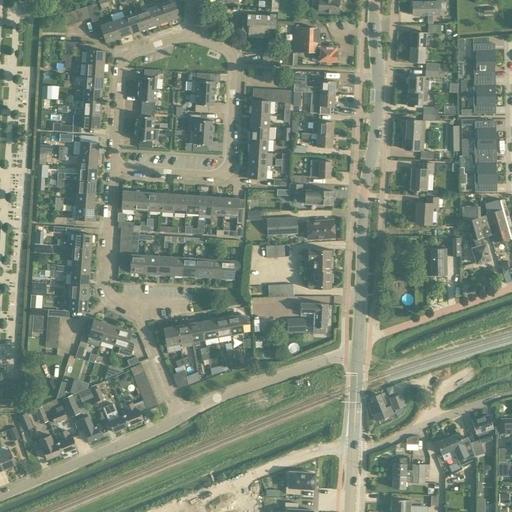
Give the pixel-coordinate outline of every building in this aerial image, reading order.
[(172,0),(171,0),(160,4),(166,21),(179,17),(178,15),(181,14),(178,5),(175,6),(172,0)] [(338,0),(311,0),(311,5),(318,5),(318,13),(338,14),(338,0)] [(411,15),(439,14),(439,2),(411,3),(411,15)] [(34,12),(34,4),(23,3),(23,12),(34,12)] [(148,8),(154,26),(166,21),(160,4),(153,6),(152,3),(147,5),(148,8)] [(93,27),(99,25),(92,4),(86,6),(90,18),(93,27)] [(80,8),(84,20),(90,18),(86,6),(80,8)] [(74,10),(78,22),(84,20),(80,8),(74,10)] [(154,26),(148,8),(136,12),(142,30),(154,26)] [(68,12),(72,24),(78,22),(74,10),(68,12)] [(66,26),(72,24),(68,12),(62,15),(66,26)] [(124,17),(130,34),(142,30),(136,12),(124,17)] [(274,29),(274,14),(267,14),(266,16),(245,15),(245,20),(241,20),(241,31),(247,35),(247,36),(257,37),(257,34),(262,34),(262,32),(265,32),(265,28),(274,29)] [(112,21),(118,38),(130,34),(124,17),(112,21)] [(105,43),(118,38),(112,21),(99,25),(105,43)] [(440,24),(427,24),(427,33),(439,33),(440,24)] [(316,27),(293,26),(292,52),(315,52),(319,52),(318,61),(335,61),(335,59),(337,59),(337,53),(335,53),(335,51),(334,51),(334,48),(327,47),(327,46),(320,46),(320,41),(318,41),(319,29),(316,29),(316,27)] [(410,32),(410,47),(424,48),(425,33),(410,32)] [(475,61),(494,61),(494,50),(492,50),(492,43),(472,43),(472,62),(475,62),(475,61)] [(424,48),(410,47),(409,62),(423,63),(424,48)] [(85,63),(104,64),(105,51),(86,50),(85,63)] [(275,50),(262,50),(261,64),(275,65),(275,50)] [(281,65),(296,65),(297,53),(282,52),(281,65)] [(473,79),(492,78),(492,72),(494,72),(494,61),(475,61),(475,62),(475,71),(473,71),(473,79)] [(84,76),(103,77),(104,64),(85,63),(84,76)] [(138,76),(137,89),(155,90),(157,70),(144,69),(143,77),(138,76)] [(425,70),(425,78),(446,80),(447,71),(443,71),(438,71),(425,70)] [(195,92),(213,93),(214,81),(209,81),(210,73),(196,73),(196,80),(192,80),(192,92),(195,93),(195,92)] [(83,89),(102,90),(103,77),(84,76),(83,89)] [(408,76),(407,91),(421,92),(422,77),(408,76)] [(303,92),(313,92),(313,87),(304,87),(305,77),(294,77),(293,84),(294,84),(293,91),(303,92)] [(492,85),(492,78),(473,79),(473,86),(475,86),(475,95),(475,96),(494,96),(494,85),(492,85)] [(334,94),(335,81),(319,80),(319,87),(313,87),(313,92),(319,93),(334,94)] [(82,101),(101,103),(102,90),(83,89),(82,101)] [(141,101),(141,108),(154,109),(155,90),(137,89),(136,100),(141,101)] [(421,92),(407,91),(407,97),(405,98),(403,100),(403,102),(404,104),(406,104),(406,106),(420,107),(421,101),(426,101),(426,92),(421,92)] [(213,105),(213,93),(195,92),(195,93),(194,112),(207,113),(208,105),(213,105)] [(334,94),(319,93),(318,105),(333,106),(334,94)] [(475,96),(475,95),(473,95),(473,114),(493,114),(493,107),(494,107),(494,105),(494,96),(475,96)] [(258,101),(251,100),(250,113),(269,114),(269,101),(264,101),(258,101)] [(74,113),(81,114),(100,115),(101,103),(82,101),(82,108),(74,108),(74,113)] [(154,109),(141,108),(140,116),(135,116),(134,128),(153,129),(153,128),(154,109)] [(269,114),(250,113),(250,126),(268,127),(269,114)] [(100,115),(81,114),(81,127),(99,128),(100,115)] [(404,131),(404,135),(403,149),(422,151),(424,121),(434,121),(435,114),(422,114),(422,121),(405,120),(405,122),(402,122),(402,131),(404,131)] [(194,120),(193,131),(193,132),(211,133),(211,131),(213,131),(213,126),(212,126),(212,121),(194,120)] [(317,121),(312,121),(312,134),(332,135),(332,122),(317,121)] [(476,129),(476,138),(476,139),(495,138),(495,127),(493,127),(493,121),(474,121),(474,129),(476,129)] [(249,139),(267,140),(268,127),(250,126),(249,139)] [(157,129),(153,128),(153,129),(134,128),(134,140),(139,140),(138,148),(151,149),(152,141),(157,141),(157,129)] [(193,132),(193,131),(189,131),(189,143),(192,144),(192,151),(205,152),(206,144),(211,145),(211,133),(193,132)] [(309,133),(301,133),(300,139),(310,140),(310,139),(316,139),(316,146),(331,147),(332,135),(312,134),(309,133)] [(474,157),(475,157),(475,156),(493,156),(493,150),(495,149),(495,138),(476,139),(476,138),(474,138),(474,157)] [(248,152),(266,153),(267,140),(249,139),(248,152)] [(79,155),(97,156),(98,143),(80,141),(80,142),(74,142),(73,154),(79,154),(79,155)] [(458,151),(458,141),(449,141),(449,151),(458,151)] [(432,152),(420,151),(419,158),(432,159),(432,152)] [(248,152),(247,165),(266,166),(266,153),(248,152)] [(286,166),(286,160),(289,160),(289,154),(281,153),(280,166),(286,166)] [(78,167),(97,169),(97,156),(79,155),(78,167)] [(475,156),(475,157),(475,164),(476,164),(477,173),(495,173),(495,162),(493,162),(493,156),(475,156)] [(310,177),(329,178),(330,162),(310,161),(310,177)] [(426,181),(426,174),(432,174),(432,164),(421,163),(420,170),(411,169),(409,189),(425,190),(431,190),(432,182),(426,181)] [(266,166),(247,165),(246,178),(265,179),(265,171),(269,171),(269,166),(266,166)] [(77,180),(96,182),(97,169),(78,167),(77,180)] [(496,183),(495,173),(477,173),(474,173),(474,191),(494,191),(494,184),(496,184),(496,183)] [(289,183),(305,183),(305,176),(289,175),(289,183)] [(76,193),(95,194),(96,182),(77,180),(76,193)] [(288,190),(276,189),(276,195),(287,195),(287,193),(302,194),(302,184),(289,184),(288,190)] [(121,209),(134,210),(135,191),(122,190),(121,209)] [(332,191),(304,190),(304,203),(332,204),(332,191)] [(135,191),(134,210),(147,211),(148,192),(135,191)] [(148,192),(147,211),(159,212),(160,193),(148,192)] [(76,193),(75,206),(94,207),(95,194),(76,193)] [(160,193),(159,212),(172,213),(174,194),(160,193)] [(174,194),(172,213),(185,214),(186,195),(174,194)] [(186,195),(185,214),(198,214),(199,196),(186,195)] [(199,196),(198,214),(210,215),(212,197),(199,196)] [(223,216),(225,197),(212,197),(210,215),(223,216)] [(235,231),(222,230),(222,236),(235,236),(242,237),(242,225),(243,225),(244,207),(237,207),(238,198),(225,197),(223,216),(236,217),(235,225),(236,225),(235,231)] [(430,225),(431,208),(437,208),(438,207),(441,207),(441,199),(438,199),(438,197),(425,197),(425,203),(416,203),(414,224),(430,225)] [(498,199),(484,203),(486,214),(491,234),(493,242),(509,238),(498,199)] [(93,220),(94,207),(75,206),(72,205),(71,218),(93,220)] [(479,237),(491,234),(486,214),(480,216),(479,205),(461,206),(461,221),(463,221),(469,244),(471,243),(473,248),(471,248),(475,263),(482,261),(482,263),(487,262),(487,260),(489,259),(484,244),(481,245),(479,237)] [(247,211),(247,212),(247,221),(260,220),(260,210),(247,211)] [(296,217),(265,218),(266,235),(297,234),(296,217)] [(307,239),(333,238),(332,220),(306,222),(307,239)] [(133,222),(118,221),(117,227),(120,228),(132,229),(133,222)] [(52,245),(57,245),(72,246),(91,247),(92,234),(81,233),(81,228),(65,227),(65,233),(68,233),(67,240),(58,239),(52,238),(52,245)] [(460,237),(450,237),(451,256),(460,255),(460,237)] [(43,244),(34,243),(33,252),(42,253),(43,244)] [(427,243),(419,243),(419,252),(418,252),(418,259),(425,259),(426,274),(445,274),(445,248),(427,249),(427,243)] [(290,256),(289,244),(265,246),(266,258),(290,256)] [(90,260),(91,247),(72,246),(71,259),(90,260)] [(143,273),(144,254),(137,254),(137,249),(131,248),(131,249),(131,254),(131,260),(130,266),(130,272),(143,273)] [(307,282),(307,289),(319,289),(330,289),(330,280),(330,270),(329,270),(330,260),(330,250),(321,249),(307,249),(307,259),(312,259),(311,269),(311,271),(312,271),(312,279),(312,282),(307,282)] [(144,254),(143,273),(155,274),(156,255),(144,254)] [(156,255),(155,274),(168,275),(169,256),(156,255)] [(208,259),(206,278),(219,278),(220,260),(214,259),(214,255),(208,255),(208,259)] [(169,256),(168,275),(181,276),(182,257),(169,256)] [(182,257),(181,276),(194,277),(195,258),(182,257)] [(206,278),(208,259),(195,258),(194,277),(206,278)] [(90,260),(71,259),(71,266),(56,265),(55,271),(71,272),(89,273),(90,260)] [(220,260),(219,278),(232,279),(233,271),(239,271),(240,260),(234,260),(233,260),(220,260)] [(70,284),(88,286),(89,273),(71,272),(70,284)] [(46,283),(31,282),(30,294),(35,295),(45,295),(46,283)] [(88,286),(70,284),(69,297),(87,298),(88,293),(89,293),(90,292),(91,288),(89,286),(88,286)] [(268,297),(292,296),(291,284),(267,285),(268,297)] [(87,298),(69,297),(68,311),(86,312),(87,298)] [(312,313),(312,327),(313,327),(313,333),(325,334),(325,328),(326,328),(327,304),(314,303),(314,313),(312,313)] [(29,315),(33,315),(43,316),(44,308),(35,308),(30,307),(29,315)] [(226,317),(230,335),(243,333),(241,325),(244,325),(245,323),(245,321),(245,318),(244,316),(242,315),(240,316),(239,314),(226,317)] [(43,316),(33,315),(32,332),(34,333),(42,333),(43,316)] [(213,319),(217,337),(230,335),(226,317),(213,319)] [(287,333),(305,332),(305,318),(286,319),(287,333)] [(101,341),(106,323),(94,319),(88,337),(101,341)] [(201,321),(204,339),(217,337),(213,319),(201,321)] [(201,321),(188,323),(192,341),(204,339),(201,321)] [(112,344),(113,344),(118,327),(106,323),(101,341),(107,343),(106,346),(111,348),(112,344)] [(176,325),(179,344),(192,341),(188,323),(176,325)] [(167,352),(180,349),(179,344),(176,325),(163,328),(167,352)] [(118,327),(113,344),(120,347),(118,353),(128,356),(131,355),(134,345),(133,341),(128,340),(131,330),(118,327)] [(82,356),(82,355),(83,351),(84,349),(84,348),(78,346),(74,357),(81,359),(82,356)] [(129,366),(132,364),(139,362),(136,356),(127,360),(129,366)] [(188,356),(181,358),(183,364),(190,362),(188,356)] [(183,364),(181,358),(175,361),(177,367),(183,364)] [(130,368),(132,375),(143,370),(141,364),(130,368)] [(104,378),(122,371),(123,371),(108,366),(104,378)] [(143,370),(132,375),(134,380),(146,375),(143,370)] [(146,375),(134,380),(137,386),(148,381),(146,375)] [(187,384),(185,376),(174,380),(177,388),(187,384)] [(67,383),(65,391),(73,393),(77,380),(69,378),(67,383)] [(125,378),(118,381),(121,388),(130,384),(128,379),(126,380),(125,378)] [(148,381),(137,386),(139,391),(150,387),(148,381)] [(395,392),(392,386),(386,388),(389,394),(395,392)] [(103,398),(98,387),(91,390),(96,402),(103,398)] [(150,387),(139,391),(142,398),(153,393),(150,387)] [(153,393),(142,398),(144,403),(155,399),(153,393)] [(372,414),(374,420),(392,413),(389,406),(384,408),(378,394),(370,398),(371,402),(367,404),(371,414),(372,414)] [(71,395),(62,399),(70,417),(79,414),(71,395)] [(402,396),(397,398),(389,401),(392,410),(400,407),(405,405),(402,396)] [(155,399),(144,403),(146,409),(158,405),(155,399)] [(123,415),(127,426),(142,419),(138,409),(135,410),(132,403),(125,406),(128,413),(123,415)] [(112,432),(127,426),(123,415),(118,417),(112,404),(103,408),(108,421),(112,432)] [(61,405),(57,407),(55,408),(56,411),(50,414),(54,424),(67,418),(61,405)] [(33,423),(44,418),(40,409),(29,414),(33,423)] [(18,416),(23,431),(33,427),(27,412),(18,416)] [(88,442),(103,435),(98,425),(93,427),(88,415),(80,419),(84,430),(84,431),(88,442)] [(476,441),(472,442),(471,443),(475,456),(483,453),(481,443),(491,440),(488,431),(486,432),(486,430),(492,428),(487,415),(471,420),(475,433),(476,433),(478,440),(476,441)] [(511,418),(500,419),(501,433),(511,432),(511,418)] [(14,426),(8,429),(13,441),(19,438),(14,426)] [(62,440),(57,442),(61,453),(76,446),(72,436),(68,437),(65,430),(59,432),(62,440)] [(458,432),(447,437),(456,459),(457,462),(463,460),(462,457),(467,455),(470,461),(475,458),(468,440),(462,443),(458,432)] [(50,434),(38,439),(46,459),(61,453),(57,442),(54,443),(50,434)] [(406,439),(405,444),(417,445),(417,437),(416,437),(410,436),(406,439)] [(456,459),(447,437),(435,442),(441,454),(447,452),(452,464),(448,466),(450,472),(460,468),(456,459)] [(0,453),(0,461),(3,469),(15,464),(9,450),(0,453)] [(392,475),(424,475),(424,470),(429,470),(429,465),(425,464),(411,464),(411,470),(405,470),(405,465),(408,465),(409,457),(398,457),(398,463),(392,463),(392,475)] [(287,472),(285,493),(299,493),(299,487),(313,488),(314,473),(287,472)] [(424,475),(392,475),(391,488),(404,488),(404,482),(411,482),(411,483),(424,483),(424,475)] [(391,499),(390,511),(398,511),(426,511),(427,506),(410,506),(410,500),(391,499)] [(285,503),(284,511),(311,511),(312,510),(297,509),(297,503),(285,503)]
